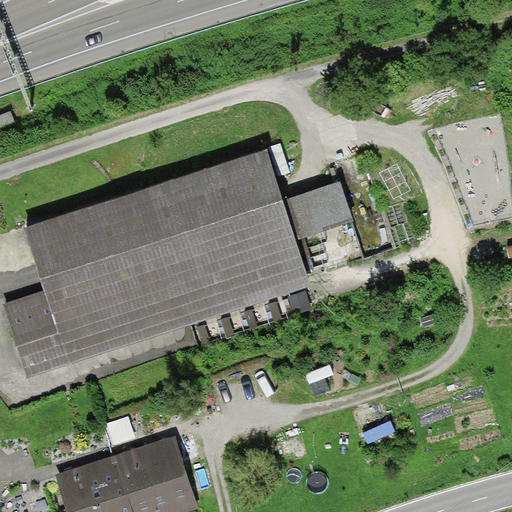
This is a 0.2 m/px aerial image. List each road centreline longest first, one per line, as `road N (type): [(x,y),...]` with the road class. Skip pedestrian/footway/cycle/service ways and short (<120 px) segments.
road 1 (track): [(266,81),(511,24)]
road 2 (motorway): [(0,63),(186,0)]
